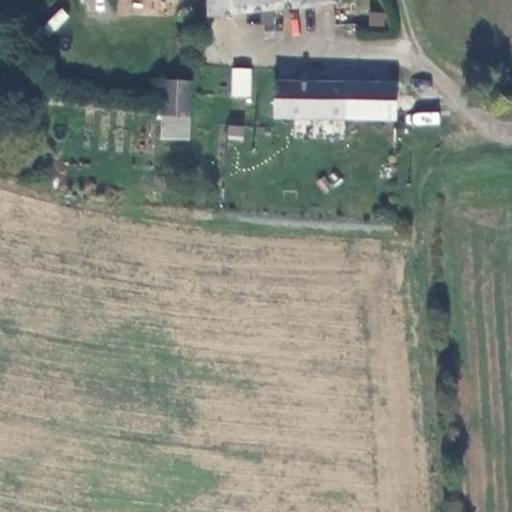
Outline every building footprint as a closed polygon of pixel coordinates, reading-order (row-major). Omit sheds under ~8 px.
[(338,2),(337,0),(208,0),(210,17),(338,2)] [(299,10),(281,11),(283,36),(301,34),(299,10)] [(275,12),(261,14),(264,31),(278,29),(275,12)] [(347,64),(345,84),(394,86),(395,66),(347,64)] [(231,66),(230,96),(250,97),(251,67),(231,66)] [(344,120),(345,84),(274,79),(271,115),(344,120)] [(192,120),(192,84),(166,84),(165,121),(192,120)] [(394,86),(345,84),(344,120),(392,122),(394,86)] [(440,113),(406,112),(406,125),(440,125),(440,113)] [(228,124),(226,139),(243,142),(246,127),(228,124)]
